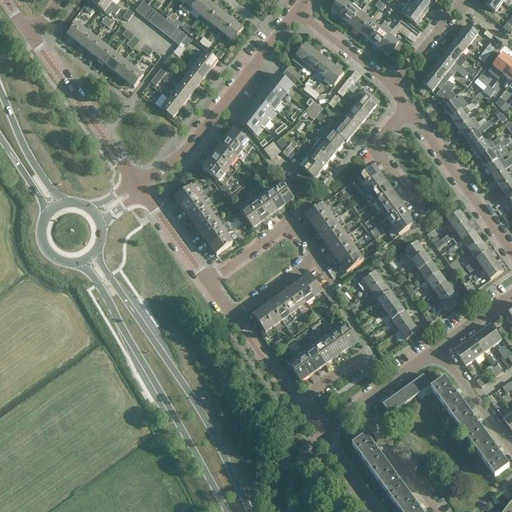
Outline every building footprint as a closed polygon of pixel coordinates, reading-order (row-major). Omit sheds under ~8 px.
[(120,10),(112,4),(107,0),(95,0),(92,4),(109,17),(112,13),(116,16),(120,10)] [(199,0),(186,0),(184,3),(192,10),(199,0)] [(205,0),(199,0),(192,10),(200,16),(210,4),(205,0)] [(340,19),(351,6),(343,0),(338,0),(330,11),(340,19)] [(411,0),(408,4),(425,17),(432,8),(422,0),(411,0)] [(503,4),(498,0),(488,0),(485,5),(495,13),(503,4)] [(140,15),(148,6),(143,2),(135,11),(140,15)] [(154,7),(158,10),(162,5),(158,2),(154,7)] [(210,4),(200,16),(208,23),(218,10),(210,4)] [(417,27),(425,17),(408,4),(400,14),(417,27)] [(94,9),(90,6),(86,11),(90,14),(94,9)] [(145,19),(153,10),(148,6),(140,15),(145,19)] [(350,26),(360,13),(351,6),(340,19),(350,26)] [(150,23),(157,14),(153,10),(145,19),(150,23)] [(218,10),(208,23),(216,29),(226,17),(218,10)] [(170,20),(175,15),(171,12),(166,17),(170,20)] [(359,34),(370,21),(360,13),(350,26),(359,34)] [(155,27),(162,18),(157,14),(150,23),(155,27)] [(175,15),(170,20),(174,23),(178,18),(175,15)] [(226,17),(216,29),(225,36),(234,23),(226,17)] [(105,26),(109,21),(105,18),(101,23),(105,26)] [(160,31),(167,21),(162,18),(155,27),(160,31)] [(402,20),(398,25),(410,34),(414,30),(402,20)] [(109,21),(105,26),(109,30),(113,24),(109,21)] [(164,34),(172,25),(167,21),(160,31),(164,34)] [(369,42),(379,28),(370,21),(359,34),(369,42)] [(243,30),(234,23),(225,36),(233,42),(243,30)] [(76,43),(86,31),(76,24),(67,36),(76,43)] [(169,38),(177,29),(172,25),(164,34),(169,38)] [(187,33),(191,28),(187,25),(183,30),(187,33)] [(378,49),(389,36),(392,32),(382,25),(379,28),(369,42),(378,49)] [(389,36),(378,49),(388,57),(399,44),(393,39),(398,32),(407,39),(410,34),(398,25),(395,29),(394,29),(392,32),(389,36)] [(121,27),(114,36),(119,40),(122,36),(126,31),(121,27)] [(460,37),(470,45),(478,35),(467,27),(460,37)] [(191,28),(187,33),(191,37),(195,31),(191,28)] [(174,42),(181,33),(177,29),(169,38),(174,42)] [(86,31),(76,43),(86,51),(95,39),(86,31)] [(181,33),(174,42),(179,46),(186,37),(181,33)] [(130,34),(126,39),(130,42),(126,46),(133,51),(133,50),(140,41),(130,34)] [(460,37),(452,46),(463,55),(470,45),(460,37)] [(203,46),(208,41),(204,38),(199,43),(203,46)] [(95,39),(86,51),(95,58),(105,46),(95,39)] [(140,41),(133,50),(139,54),(141,51),(145,54),(149,49),(140,41)] [(208,41),(203,46),(207,50),(212,44),(208,41)] [(305,65),(315,52),(305,45),(292,61),(302,69),(305,65)] [(482,55),(488,59),(495,49),(490,45),(482,55)] [(105,46),(95,58),(105,66),(114,54),(105,46)] [(179,46),(173,54),(179,58),(185,50),(179,46)] [(452,46),(445,56),(455,64),(463,55),(452,46)] [(145,54),(149,57),(153,52),(149,49),(145,54)] [(315,72),(324,60),(315,52),(305,65),(315,72)] [(218,62),(206,53),(198,62),(210,72),(218,62)] [(114,54),(105,66),(114,73),(124,61),(114,54)] [(484,64),(488,59),(482,55),(478,60),(484,64)] [(502,75),(511,62),(502,55),(492,67),(502,75)] [(460,68),(455,64),(445,56),(437,65),(452,77),(453,78),(457,73),(466,79),(469,75),(466,73),(460,68)] [(324,80),(334,67),(324,60),(315,72),(324,80)] [(133,69),(124,61),(114,73),(124,81),(133,69)] [(198,62),(191,72),(203,81),(210,72),(198,62)] [(511,82),(511,62),(502,75),(511,82)] [(460,68),(466,73),(470,69),(463,64),(460,68)] [(452,93),(455,88),(448,83),(452,77),(437,65),(430,75),(440,83),(445,87),(452,93)] [(156,75),(162,79),(168,72),(163,67),(156,75)] [(334,67),(324,80),(334,87),(344,75),(334,67)] [(284,72),(297,82),(300,77),(288,68),(284,72)] [(133,69),(124,81),(134,89),(143,77),(133,69)] [(190,72),(186,69),(180,77),(184,80),(183,81),(195,91),(203,81),(191,72),(190,72)] [(355,71),(347,82),(351,85),(353,86),(361,76),(355,71)] [(293,86),(297,82),(284,72),(281,77),(293,86)] [(156,87),(162,79),(156,75),(150,83),(156,87)] [(293,86),(278,75),(271,83),(286,95),(293,86)] [(430,75),(422,85),(418,91),(423,95),(428,89),(433,93),(440,83),(430,75)] [(183,81),(176,91),(188,100),(195,91),(183,81)] [(351,85),(347,82),(337,93),(342,97),(351,85)] [(286,95),(271,83),(266,91),(280,102),(286,95)] [(311,97),(315,92),(307,86),(303,91),(311,97)] [(445,104),(457,97),(444,86),(441,90),(448,95),(442,99),(445,104)] [(487,96),(492,89),(488,87),(483,93),(487,96)] [(492,89),(487,96),(490,98),(495,92),(492,89)] [(357,106),(369,116),(377,106),(376,106),(378,102),(363,90),(353,103),(356,106),(357,106)] [(188,100),(176,91),(168,100),(180,110),(188,100)] [(280,102),(266,91),(259,99),(273,111),(275,112),(282,104),(280,102)] [(315,92),(311,97),(315,100),(319,95),(315,92)] [(332,101),(337,105),(340,100),(335,96),(332,101)] [(177,129),(196,102),(191,98),(172,125),(177,129)] [(273,111),(259,99),(253,107),(267,119),(267,118),(273,111)] [(466,108),(473,103),(470,99),(463,105),(466,108)] [(168,100),(161,110),(173,120),(180,110),(168,100)] [(333,109),(337,105),(332,101),(328,105),(333,109)] [(451,119),(462,111),(455,101),(444,109),(451,119)] [(311,115),(318,107),(313,103),(309,108),(302,117),(305,120),(308,117),(310,115),(311,115)] [(473,103),(466,108),(462,111),(451,119),(458,129),(469,121),(466,116),(470,113),(476,108),(473,103)] [(504,113),(509,106),(506,104),(501,110),(504,113)] [(349,116),(361,125),(369,116),(357,106),(356,106),(357,106),(349,116)] [(267,119),(253,107),(246,116),(260,127),(264,130),(271,121),(267,118),(267,119)] [(310,115),(308,117),(313,121),(322,110),(318,107),(311,115),(310,115)] [(507,120),(501,114),(497,117),(502,124),(507,120)] [(260,127),(246,116),(240,124),(254,135),(260,127)] [(342,125),(354,135),(361,125),(349,116),(342,125)] [(465,139),(487,123),(485,119),(478,124),(474,118),(469,121),(458,129),(465,139)] [(337,121),(330,131),(334,134),(344,143),(346,144),(354,135),(342,125),(341,125),(337,121)] [(294,130),(299,134),(305,126),(300,122),(294,130)] [(472,149),(488,138),(484,133),(493,127),(489,122),(487,123),(465,139),(472,149)] [(330,131),(329,130),(328,130),(321,139),(337,152),(344,143),(334,134),(330,131)] [(247,155),(254,147),(233,131),(227,139),(247,155)] [(282,138),(276,144),(281,150),(286,145),(286,143),(282,138)] [(502,143),(499,140),(499,139),(492,144),(488,138),(472,149),(479,159),(502,143)] [(221,147),(241,163),(243,164),(249,156),(247,155),(227,139),(221,147)] [(337,152),(321,139),(313,148),(318,152),(329,161),(337,152)] [(292,142),(282,154),(287,158),(296,146),(292,142)] [(268,147),(275,157),(280,153),(273,143),(268,147)] [(487,169),(498,161),(502,158),(506,155),(502,150),(505,148),(502,143),(479,159),(487,169)] [(235,171),(241,163),(221,147),(215,155),(235,171)] [(271,160),(275,157),(268,147),(263,150),(271,160)] [(310,161),(321,171),(329,161),(318,152),(313,148),(305,157),(310,161)] [(236,171),(235,171),(215,155),(209,162),(230,179),(236,171)] [(498,161),(487,169),(494,179),(505,171),(509,168),(511,165),(511,158),(511,157),(504,162),(502,158),(498,161)] [(314,181),(321,171),(310,161),(302,171),(311,178),(314,181)] [(224,187),(230,179),(209,162),(203,170),(218,183),(224,187)] [(359,192),(381,176),(375,167),(353,183),(359,192)] [(298,176),(307,183),(311,178),(302,171),(298,176)] [(511,181),(505,171),(494,179),(501,189),(511,181)] [(304,187),(307,183),(298,176),(295,180),(304,187)] [(370,196),(387,184),(381,176),(359,192),(364,200),(370,196)] [(285,207),(294,201),(278,179),(269,185),(273,191),(285,207)] [(511,195),(511,181),(501,189),(508,199),(511,195)] [(197,183),(191,187),(175,199),(181,207),(203,191),(197,183)] [(387,184),(370,196),(364,200),(370,208),(392,192),(387,184)] [(277,213),(285,207),(273,191),(269,185),(262,191),(266,196),(277,213)] [(187,215),(203,204),(203,203),(209,199),(203,191),(181,207),(187,215)] [(398,200),(392,192),(370,208),(376,216),(377,215),(398,200)] [(269,218),(258,202),(254,196),(245,202),(250,208),(261,224),(269,218)] [(277,213),(266,196),(258,202),(269,218),(277,213)] [(193,224),(209,212),(215,208),(209,199),(203,203),(203,204),(187,215),(193,224)] [(383,223),(387,220),(404,208),(398,200),(377,215),(383,223)] [(328,201),(306,217),(312,225),(328,213),(334,209),(328,201)] [(261,224),(250,208),(245,202),(237,208),(241,214),(253,230),(261,224)] [(215,220),(220,216),(215,208),(209,212),(193,224),(198,232),(215,220)] [(388,232),(393,228),(410,216),(404,208),(387,220),(383,223),(382,224),(388,232)] [(460,212),(447,221),(442,225),(445,229),(450,225),(455,231),(467,222),(460,212)] [(328,213),(312,225),(318,233),(334,222),(328,213)] [(220,216),(215,220),(198,232),(204,240),(225,225),(220,216)] [(394,240),(399,237),(416,225),(410,216),(393,228),(388,232),(394,240)] [(334,222),(318,233),(324,241),(340,230),(334,222)] [(462,241),(474,232),(467,222),(455,231),(445,239),(448,243),(458,236),(462,241)] [(227,236),(228,235),(234,231),(228,223),(225,225),(204,240),(210,248),(227,236)] [(434,230),(438,235),(445,230),(441,225),(434,230)] [(324,241),(330,249),(346,238),(340,230),(324,241)] [(469,251),(481,242),(474,232),(462,241),(452,248),(455,251),(458,249),(459,250),(465,245),(469,251)] [(216,256),(233,244),(234,243),(228,235),(227,236),(210,248),(216,256)] [(346,238),(330,249),(335,257),(352,246),(346,238)] [(481,242),(469,251),(476,261),(488,252),(481,242)] [(412,262),(424,253),(417,243),(405,252),(397,258),(399,262),(403,259),(408,256),(412,262)] [(352,246),(335,257),(341,265),(357,254),(352,246)] [(473,278),(483,271),(495,262),(488,252),(476,261),(466,268),(473,278)] [(419,272),(432,263),(424,253),(412,262),(408,266),(410,270),(415,266),(419,272)] [(357,254),(341,265),(347,274),(363,262),(357,254)] [(490,281),(503,272),(495,262),(483,271),(473,278),(476,283),(486,275),(490,281)] [(426,282),(439,273),(432,263),(419,272),(420,272),(415,276),(418,280),(422,276),(426,282)] [(371,292),(383,283),(376,272),(363,281),(371,292)] [(433,291),(446,282),(439,273),(426,282),(427,282),(422,286),(425,290),(430,286),(433,291)] [(303,283),(314,299),(323,293),(311,277),(303,283)] [(446,282),(433,291),(441,301),(453,292),(446,282)] [(310,310),(318,305),(314,299),(303,283),(294,289),(306,305),(310,310)] [(377,301),(390,292),(383,283),(371,292),(377,301)] [(306,305),(294,289),(286,294),(302,316),(310,310),(306,305)] [(385,311),(397,302),(390,292),(373,305),(376,309),(381,306),(385,311)] [(448,312),(460,303),(453,292),(441,301),(441,302),(436,306),(439,310),(444,306),(448,312)] [(294,322),(295,321),(302,316),(286,294),(278,300),(290,316),(294,322)] [(278,300),(270,306),(281,322),(286,328),(294,322),(290,316),(278,300)] [(432,307),(428,301),(424,305),(428,311),(432,307)] [(397,302),(385,311),(380,315),(383,319),(387,315),(392,321),(404,312),(397,302)] [(277,333),(285,328),(281,322),(270,306),(262,312),(277,333)] [(269,339),(277,333),(262,312),(253,318),(269,339)] [(404,312),(392,321),(386,325),(389,328),(389,329),(395,325),(399,331),(411,322),(404,312)] [(411,322),(399,331),(406,341),(419,332),(411,322)] [(491,326),(482,333),(493,348),(502,341),(491,326)] [(338,332),(334,327),(326,333),(341,355),(349,349),(338,332)] [(338,332),(349,349),(358,343),(346,327),(338,333),(338,332)] [(333,360),(341,355),(326,333),(325,333),(318,338),(333,360)] [(482,333),(473,339),(484,354),(493,348),(482,333)] [(310,344),(325,366),(333,360),(318,338),(318,339),(310,344)] [(484,354),(473,339),(464,346),(475,360),(484,354)] [(301,350),(317,372),(325,366),(310,344),(301,350)] [(475,360),(464,346),(455,352),(466,367),(475,360)] [(296,360),(309,378),(317,372),(301,350),(293,356),(296,360)] [(290,365),(287,360),(285,362),(300,384),(309,378),(296,360),(290,365)] [(494,369),(499,376),(503,373),(498,366),(494,369)] [(495,379),(499,376),(494,369),(490,372),(495,379)] [(417,396),(423,392),(430,387),(427,382),(432,379),(428,373),(410,386),(417,396)] [(481,389),(485,386),(480,379),(476,382),(481,389)] [(455,393),(451,388),(445,380),(431,390),(439,400),(495,478),(509,468),(499,455),(504,451),(501,448),(497,451),(478,425),(483,422),(481,419),(476,422),(457,396),(461,393),(459,390),(455,393)] [(404,406),(414,398),(417,396),(410,386),(397,396),(404,406)] [(397,396),(390,400),(383,406),(390,416),(404,406),(397,396)] [(511,434),(511,415),(510,413),(502,419),(511,434)] [(375,449),(372,445),(366,437),(352,447),(399,511),(420,511),(425,508),(422,504),(417,508),(399,483),(404,479),(401,475),(396,479),(378,453),(383,450),(380,446),(375,449)]
